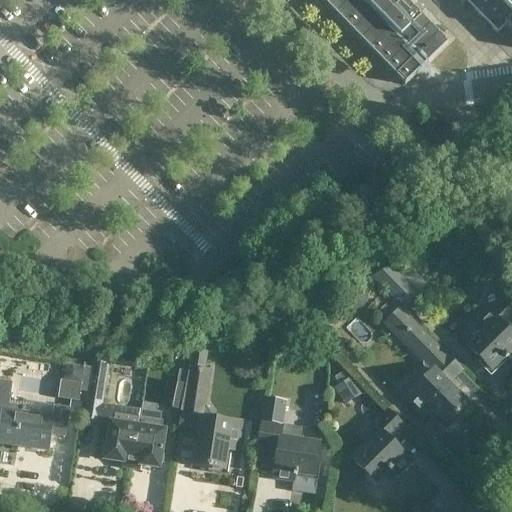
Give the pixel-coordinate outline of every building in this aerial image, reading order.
[(321,0),(404,85),(447,43),(404,0),(321,0)] [(511,0),(464,0),(489,25),(497,34),(505,26),(511,32),(511,0)] [(452,137),(486,132),(484,118),(450,124),(452,137)] [(478,321),(462,337),(470,345),(468,348),(490,371),(503,359),(505,361),(507,358),(510,362),(511,360),(511,335),(506,329),(511,322),(511,306),(503,297),(478,321)] [(401,308),(383,324),(432,372),(405,399),(424,419),(431,412),(445,426),(467,405),(448,385),(462,371),(401,308)] [(208,352),(193,350),(177,438),(198,441),(194,467),(224,471),(227,451),(237,453),(241,425),(212,421),(212,416),(205,406),(210,370),(206,369),(208,352)] [(93,361),(84,420),(111,424),(105,460),(132,465),(138,428),(139,420),(141,411),(101,404),(108,363),(93,361)] [(337,384),(331,389),(342,406),(362,393),(350,376),(346,379),(341,371),(332,377),(337,384)] [(0,381),(0,428),(1,429),(0,432),(0,443),(48,451),(50,436),(65,438),(70,410),(54,407),(52,418),(20,413),(21,406),(8,404),(12,383),(0,381)] [(179,409),(184,387),(170,384),(165,406),(179,409)] [(261,424),(278,426),(281,407),(264,405),(261,424)] [(395,476),(409,462),(390,442),(405,428),(387,410),(371,425),(380,434),(353,461),(375,484),(387,472),(389,474),(391,472),(395,476)] [(139,420),(132,465),(158,469),(164,432),(160,432),(161,423),(139,420)] [(278,426),(261,424),(257,448),(278,452),(274,479),(294,482),(292,492),(316,495),(318,477),(315,477),(319,445),(281,439),(283,427),(278,426)]
